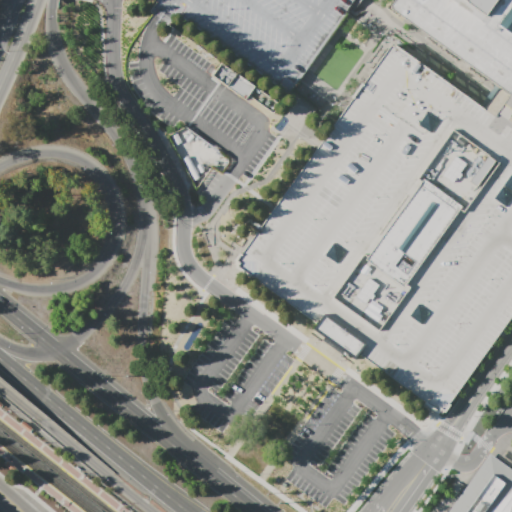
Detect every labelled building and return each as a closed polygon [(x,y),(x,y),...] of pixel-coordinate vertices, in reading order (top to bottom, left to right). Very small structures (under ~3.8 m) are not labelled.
[(354,0),(290,93),(169,8),(157,0),(354,0)] [(511,0),(511,95),(502,88),(387,6),(391,0),(511,0)] [(234,262),(392,43),(487,110),(502,88),(511,95),(511,317),(439,418),(234,262)] [(279,103),(220,62),(211,76),(256,107),(258,103),(272,113),(279,103)] [(228,159),(183,124),(166,146),(202,174),(212,162),(221,168),(228,159)] [(447,511),(488,455),(511,472),(511,511),(447,511)]
